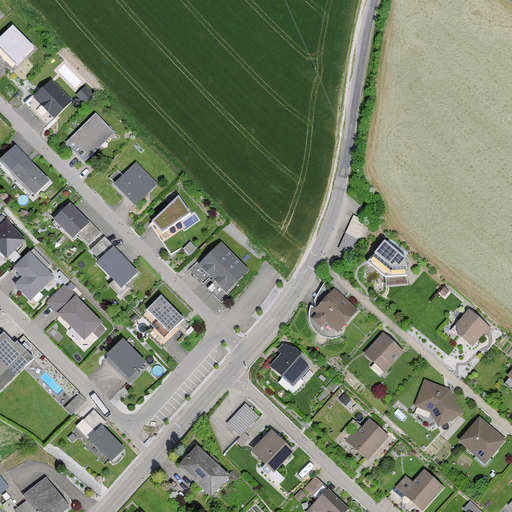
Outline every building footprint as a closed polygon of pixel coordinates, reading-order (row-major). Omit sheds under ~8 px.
[(0,36),(0,46),(19,64),(35,47),(11,24),(0,36)] [(75,106),(52,82),(26,106),(48,130),(75,106)] [(114,133),(96,113),(66,141),(85,161),(114,133)] [(50,180),(15,145),(0,159),(35,194),(50,180)] [(157,183),(136,161),(114,183),(135,205),(157,183)] [(191,213),(179,195),(153,221),(162,233),(191,213)] [(102,235),(72,207),(57,223),(78,242),(82,237),(91,246),(102,235)] [(28,241),(1,218),(0,218),(0,250),(11,260),(28,241)] [(368,226),(352,220),(340,254),(355,259),(368,226)] [(367,265),(387,282),(414,279),(412,258),(390,239),(367,265)] [(143,274),(107,240),(94,254),(102,262),(98,266),(116,284),(112,288),(124,299),(135,288),(132,285),(143,274)] [(198,265),(212,279),(235,256),(221,242),(198,265)] [(235,256),(212,279),(226,293),(249,269),(235,256)] [(40,267),(30,257),(13,276),(22,284),(16,289),(34,306),(59,279),(43,264),(40,267)] [(104,325),(64,288),(47,305),(88,343),(104,325)] [(361,313),(335,291),(317,313),(320,315),(315,321),(325,329),(329,324),(342,335),(361,313)] [(194,326),(167,299),(151,317),(177,343),(194,326)] [(457,330),(478,345),(492,325),(471,310),(457,330)] [(408,353),(385,334),(367,356),(378,365),(374,370),(384,378),(388,372),(390,374),(408,353)] [(0,365),(0,390),(5,396),(40,360),(23,344),(20,348),(8,337),(0,345),(0,360),(3,363),(0,365)] [(276,370),(299,389),(317,367),(288,343),(280,352),(286,357),(276,370)] [(143,364),(123,345),(106,361),(130,386),(140,376),(136,371),(143,364)] [(465,417),(451,391),(428,381),(416,407),(434,415),(441,429),(465,417)] [(89,403),(81,396),(66,411),(74,419),(89,403)] [(260,419),(248,406),(229,425),(241,437),(260,419)] [(508,441),(480,420),(461,443),(489,465),(508,441)] [(342,439),(373,463),(392,438),(370,422),(365,429),(355,422),(342,439)] [(125,448),(102,425),(89,439),(112,462),(125,448)] [(298,451),(273,432),(255,456),(279,475),(298,451)] [(234,477),(198,448),(182,468),(218,497),(234,477)] [(0,509),(20,493),(0,468),(0,509)] [(400,491),(427,511),(431,511),(448,490),(425,472),(416,484),(409,479),(400,491)] [(350,511),(316,479),(305,490),(318,503),(309,511),(350,511)] [(64,511),(70,507),(46,480),(25,499),(29,504),(20,511),(64,511)]
